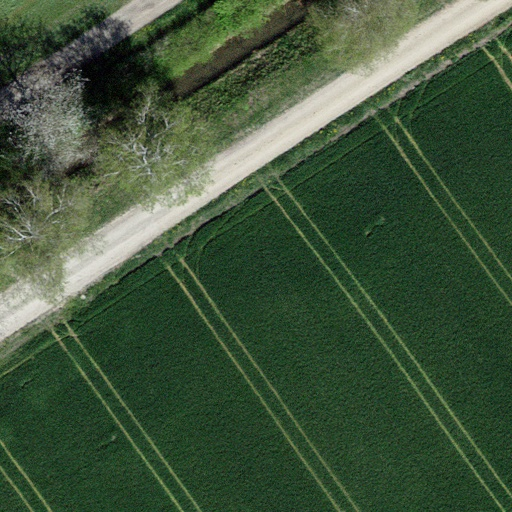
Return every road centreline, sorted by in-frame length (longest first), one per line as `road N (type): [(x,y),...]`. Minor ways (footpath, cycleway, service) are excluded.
road 1 (track): [(0,282),(423,0)]
road 2 (track): [(131,0),(0,86)]
